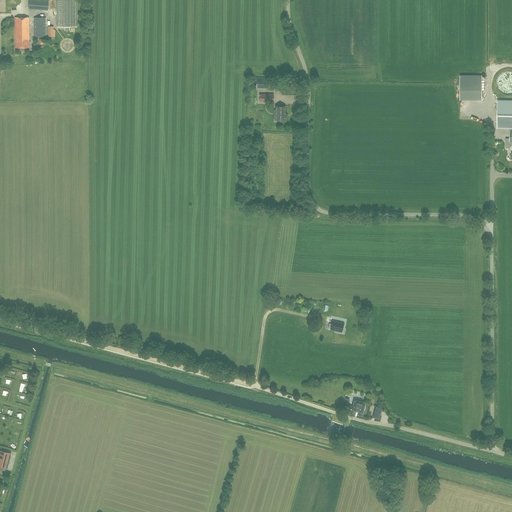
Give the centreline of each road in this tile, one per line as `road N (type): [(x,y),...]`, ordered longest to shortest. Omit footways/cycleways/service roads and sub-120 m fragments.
road 1 (unclassified): [(492,450),(488,231),(466,215),(331,214),(311,203),(308,87),(288,0)]
road 2 (track): [(254,386),(0,316)]
road 3 (unclassified): [(492,450),(254,386)]
road 4 (track): [(268,310),(280,215),(321,211)]
